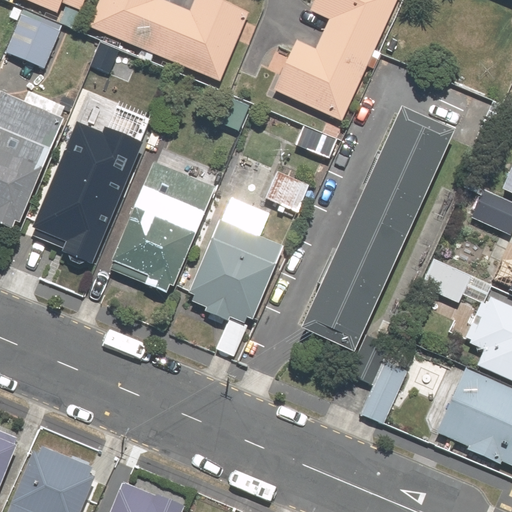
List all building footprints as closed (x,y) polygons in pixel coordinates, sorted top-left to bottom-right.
[(88,0),(19,0),(59,16),(64,5),(68,7),(81,12),(83,13),(88,0)] [(162,0),(102,0),(90,29),(222,84),(251,15),(212,0),(196,0),(191,13),(162,1),(162,0)] [(299,42),(276,92),(344,124),(370,68),(377,52),(400,0),(317,0),(312,13),(331,22),(317,51),(299,42)] [(73,30),(81,12),(68,7),(60,25),(73,30)] [(23,13),(15,9),(10,19),(19,23),(23,13)] [(62,32),(23,16),(7,55),(46,71),(62,32)] [(381,54),(377,52),(370,68),(374,70),(381,54)] [(66,121),(2,94),(0,98),(0,227),(14,234),(18,225),(22,227),(66,121)] [(501,106),(476,95),(461,129),(486,140),(501,106)] [(243,122),(250,105),(229,96),(221,113),(243,122)] [(105,115),(84,106),(77,123),(98,132),(105,115)] [(304,333),(357,356),(458,134),(405,111),(304,333)] [(333,142),(317,135),(311,148),(327,155),(333,142)] [(95,268),(130,184),(128,183),(137,161),(117,153),(107,175),(96,171),(104,148),(76,137),(68,158),(65,157),(34,232),(36,232),(32,241),(64,254),(64,255),(95,268)] [(176,290),(217,190),(155,164),(111,271),(148,286),(147,288),(169,297),(172,288),(176,290)] [(311,187),(279,173),(266,201),(299,215),(311,187)] [(473,220),(511,237),(511,205),(485,193),(473,220)] [(222,223),(222,222),(191,296),(196,299),(194,304),(208,310),(207,314),(229,324),(231,325),(232,322),(232,321),(247,327),(249,321),(255,324),(286,249),(260,238),(269,217),(231,201),(222,223)] [(464,296),(483,305),(485,305),(494,286),(435,261),(423,289),(460,306),(464,296)] [(485,352),(479,368),(511,382),(511,308),(494,300),(490,308),(485,305),(483,305),(467,339),(472,342),(471,346),(485,352)] [(231,325),(229,324),(217,351),(235,359),(248,329),(232,322),(231,325)] [(350,377),(375,388),(387,363),(394,349),(369,338),(350,377)] [(375,388),(363,416),(385,426),(409,374),(387,363),(375,388)] [(511,389),(467,369),(438,435),(470,449),(468,452),(502,467),(504,464),(511,467),(511,389)] [(0,498),(20,451),(17,450),(20,442),(0,433),(0,498)] [(41,457),(36,455),(11,511),(83,511),(97,481),(92,479),(95,472),(44,450),(41,457)] [(159,500),(125,486),(113,511),(186,511),(187,511),(159,499),(159,500)]
